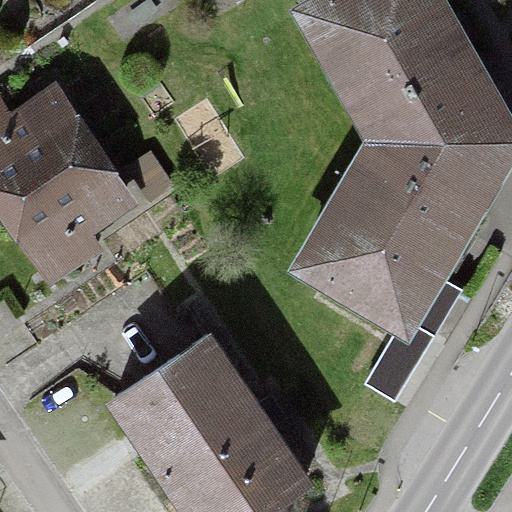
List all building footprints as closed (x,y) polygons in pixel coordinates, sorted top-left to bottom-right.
[(293,0),(290,2),(366,134),(483,197),(511,146),(511,127),(439,0),(293,0)] [(0,203),(87,145),(43,81),(0,110),(0,203)] [(404,334),(483,197),(366,134),(290,263),(404,334)] [(122,197),(87,145),(0,203),(0,218),(42,280),(89,249),(75,228),(122,197)] [(256,511),(300,482),(191,325),(86,397),(166,511),(256,511)]
